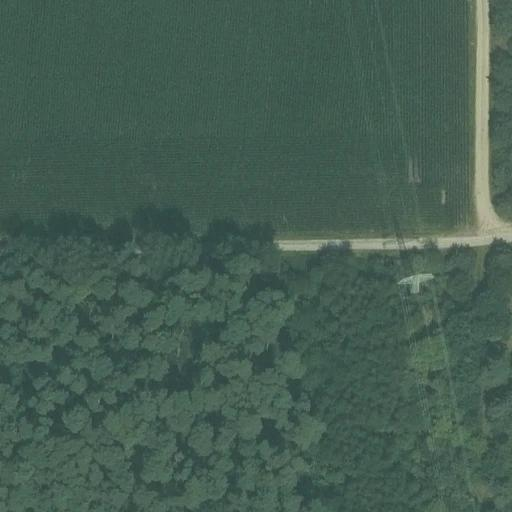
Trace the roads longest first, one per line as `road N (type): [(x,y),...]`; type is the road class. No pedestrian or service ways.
road 1 (track): [(0,250),(483,241),(511,234)]
road 2 (track): [(480,0),(483,241),(511,355)]
